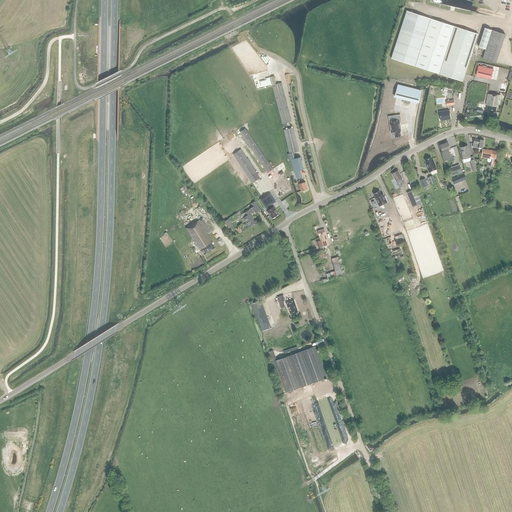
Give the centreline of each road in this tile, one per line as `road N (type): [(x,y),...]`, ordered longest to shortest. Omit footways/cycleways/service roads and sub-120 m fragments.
road 1 (trunk): [(105,0),(91,333),(49,511)]
road 2 (trunk): [(59,511),(101,331),(114,0)]
road 3 (tertiary): [(0,400),(283,225)]
road 4 (tertiary): [(283,225),(451,132),(511,139)]
road 5 (unclassified): [(368,461),(283,225)]
road 6 (track): [(325,201),(298,76),(242,31)]
